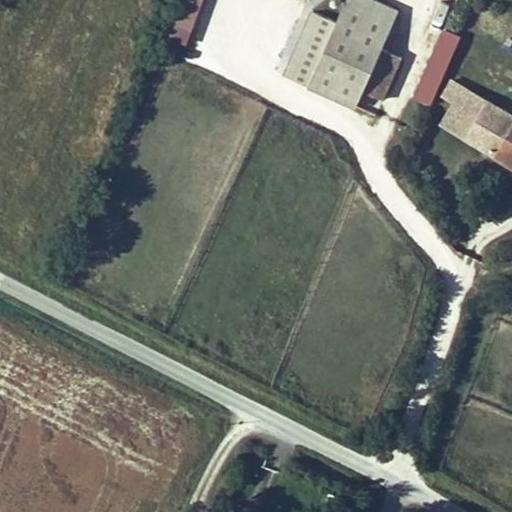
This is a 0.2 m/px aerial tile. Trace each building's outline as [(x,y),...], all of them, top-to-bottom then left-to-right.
[(179,0),(167,35),(188,42),(202,0),(179,0)] [(344,0),(339,15),(383,34),(391,17),(352,0),(344,0)] [(352,0),(391,17),(399,0),(352,0)] [(321,55),(362,76),(383,34),(339,15),(321,55)] [(440,24),(411,96),(431,103),(460,32),(440,24)] [(406,45),(383,34),(362,76),(387,88),(406,45)] [(310,75),(353,95),(362,76),(321,55),(319,54),(310,75)] [(357,101),(379,109),(384,97),(362,89),(357,101)] [(511,109),(500,136),(511,141),(511,109)]
